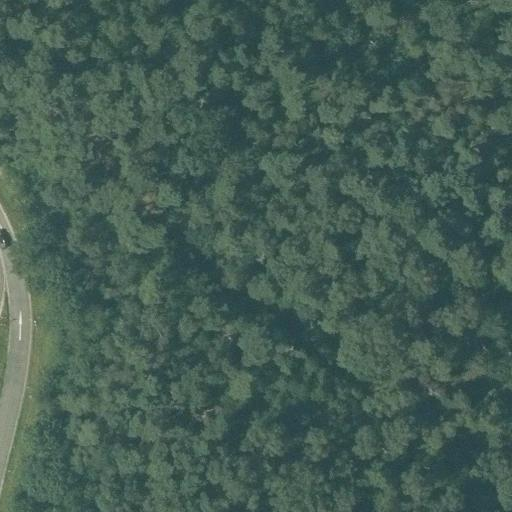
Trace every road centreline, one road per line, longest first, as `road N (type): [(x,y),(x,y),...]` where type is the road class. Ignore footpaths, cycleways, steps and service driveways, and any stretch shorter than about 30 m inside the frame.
road 1 (track): [(92,159),(133,185),(209,259),(345,354),(385,394),(434,415),(467,441),(494,476),(502,511)]
road 2 (motorway): [(0,452),(20,332),(20,305),(1,260)]
road 3 (track): [(0,30),(82,124),(92,159)]
